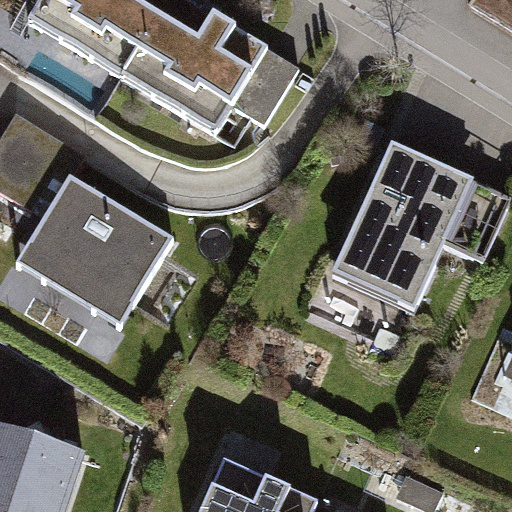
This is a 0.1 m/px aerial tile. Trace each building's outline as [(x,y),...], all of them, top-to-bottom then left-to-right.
[(183,0),(50,0),(30,35),(127,93),(183,0)] [(188,0),(183,0),(127,93),(224,152),(282,56),(188,0)] [(476,185),(385,147),(311,324),(402,362),(476,185)] [(487,266),(511,207),(511,200),(484,189),(456,253),(487,266)] [(187,253),(83,191),(26,286),(130,348),(187,253)] [(0,437),(0,511),(72,511),(86,460),(0,437)] [(329,511),(331,509),(231,465),(209,511),(329,511)]
